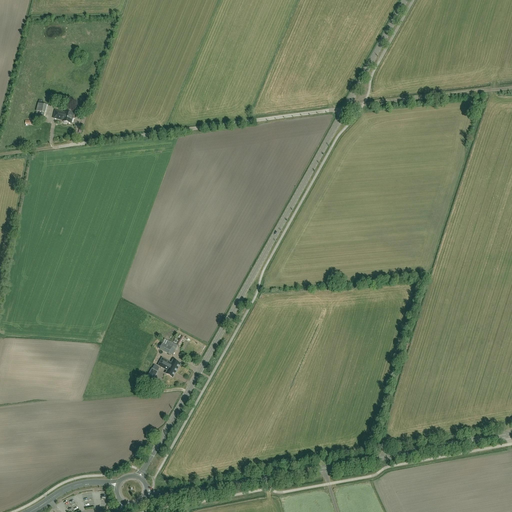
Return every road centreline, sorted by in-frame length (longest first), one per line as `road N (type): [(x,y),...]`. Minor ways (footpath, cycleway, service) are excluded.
road 1 (tertiary): [(139,477),(404,0)]
road 2 (secondary): [(147,493),(177,496),(511,434)]
road 3 (track): [(511,89),(344,108)]
